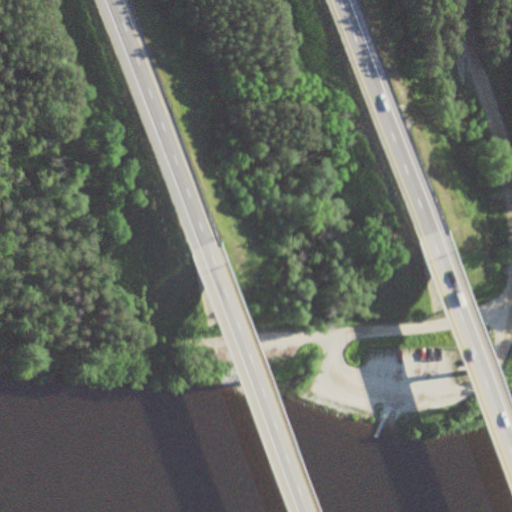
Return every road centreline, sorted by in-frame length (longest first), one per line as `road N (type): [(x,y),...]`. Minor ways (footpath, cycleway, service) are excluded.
road 1 (residential): [(461,0),(509,187),(503,352),(466,398),(389,394),(348,376),(335,359),(340,337),(366,328),(501,308),(511,298)]
road 2 (motorway): [(112,0),(200,259)]
road 3 (motorway): [(200,259),(295,511)]
road 4 (motorway): [(511,469),(418,232)]
road 5 (motorway): [(418,232),(334,0)]
